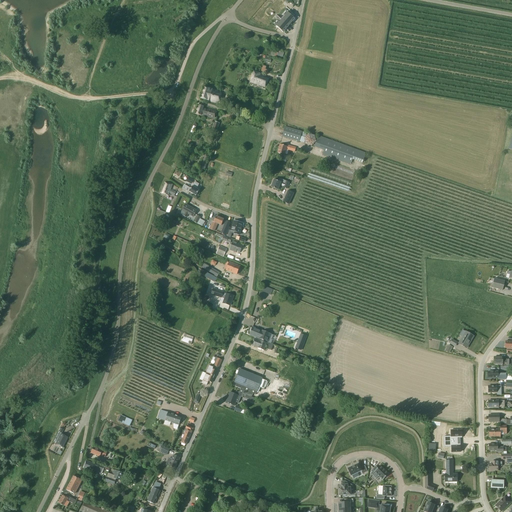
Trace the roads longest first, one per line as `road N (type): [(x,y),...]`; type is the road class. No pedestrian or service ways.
road 1 (unclassified): [(67,454),(115,344),(119,272),(134,214),(228,16)]
road 2 (residential): [(159,511),(242,320),(253,221)]
road 3 (unclassified): [(483,499),(480,375),(486,353),(511,321)]
road 4 (residential): [(253,221),(294,39)]
road 5 (track): [(22,74),(84,99),(163,92)]
road 6 (residential): [(401,486),(385,459),(355,454),(332,472),(329,511)]
